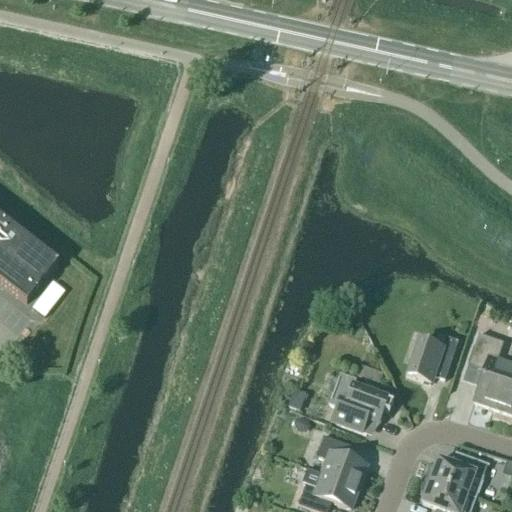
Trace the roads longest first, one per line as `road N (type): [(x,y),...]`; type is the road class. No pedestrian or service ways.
road 1 (primary): [(511,80),(138,0)]
road 2 (residential): [(386,511),(409,452),(430,436),(455,433),(511,454)]
